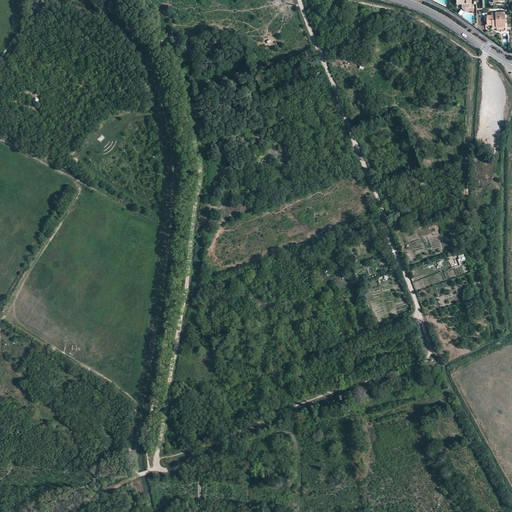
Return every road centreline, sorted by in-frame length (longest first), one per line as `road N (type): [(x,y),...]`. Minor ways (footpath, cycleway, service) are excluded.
road 1 (track): [(134,0),(171,64),(201,163),(156,469)]
road 2 (track): [(433,353),(300,0)]
road 3 (track): [(191,463),(286,432),(300,457),(296,511)]
road 4 (tertiary): [(398,0),(511,64)]
